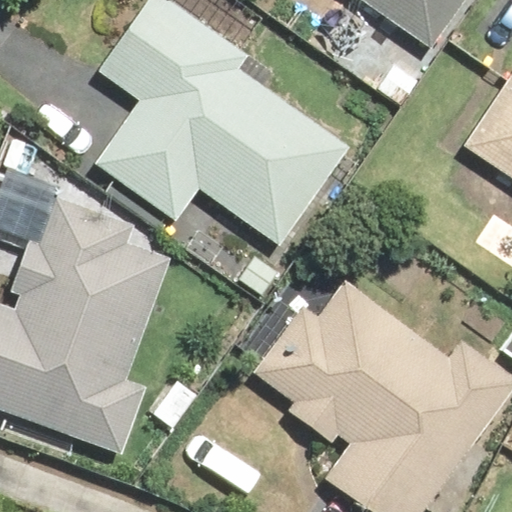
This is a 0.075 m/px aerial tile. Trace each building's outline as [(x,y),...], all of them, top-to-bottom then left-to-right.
[(251,57),(171,0),(153,0),(102,71),(142,100),(97,163),(178,221),(201,189),(287,250),(358,151),(243,69),(251,57)] [(366,0),(432,48),(466,0),(366,0)] [(511,75),(465,146),(511,176),(511,75)] [(0,303),(0,407),(128,453),(152,387),(129,379),(173,258),(131,242),(138,224),(58,195),(41,242),(31,239),(12,292),(22,295),(17,309),(0,303)] [(453,356),(348,278),(321,314),(305,302),(249,376),(346,448),(328,473),(379,511),(423,511),(511,394),(511,371),(467,338),(453,356)]
